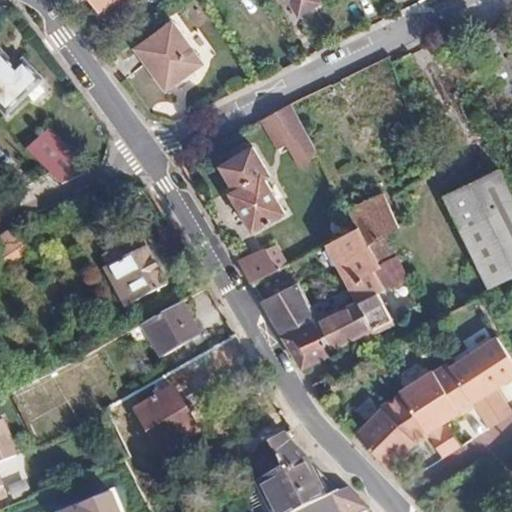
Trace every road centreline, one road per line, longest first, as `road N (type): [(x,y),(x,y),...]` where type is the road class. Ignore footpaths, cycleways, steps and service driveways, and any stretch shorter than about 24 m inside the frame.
road 1 (residential): [(147,155),(309,437),(387,509)]
road 2 (residential): [(147,155),(428,24),(456,0)]
road 3 (residential): [(34,0),(147,155)]
road 4 (residential): [(147,155),(0,229)]
road 5 (residential): [(387,509),(511,433)]
